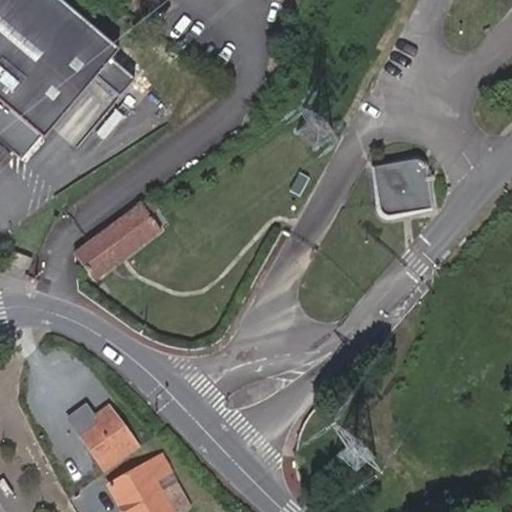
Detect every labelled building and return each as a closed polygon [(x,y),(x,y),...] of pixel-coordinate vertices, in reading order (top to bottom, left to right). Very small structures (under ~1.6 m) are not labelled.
[(0,0),(0,145),(18,161),(37,139),(41,141),(93,78),(117,98),(132,81),(108,61),(116,52),(54,0),(0,0)] [(422,166),(378,172),(381,216),(428,211),(422,166)] [(150,215),(156,224),(167,216),(160,207),(150,215)] [(145,208),(75,258),(94,284),(162,234),(156,224),(150,215),(145,208)] [(94,467),(127,443),(105,412),(90,423),(95,430),(77,443),(94,467)] [(174,452),(107,489),(120,511),(169,511),(157,491),(187,474),(174,452)]
